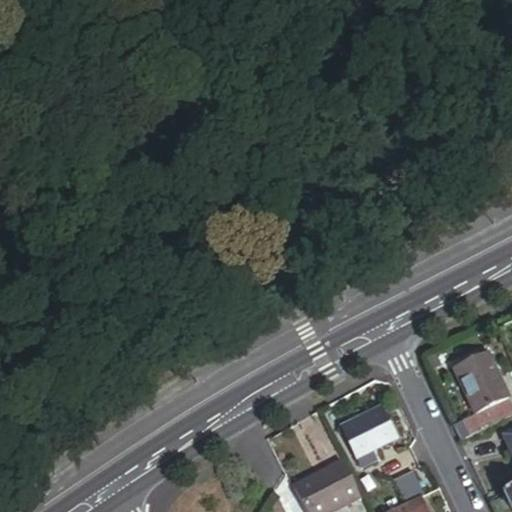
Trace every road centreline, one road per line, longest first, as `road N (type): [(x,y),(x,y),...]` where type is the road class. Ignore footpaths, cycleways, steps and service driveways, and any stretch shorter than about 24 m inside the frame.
road 1 (secondary): [(385,316),(199,416),(107,479)]
road 2 (residential): [(385,316),(471,511)]
road 3 (secondary): [(511,256),(385,316)]
